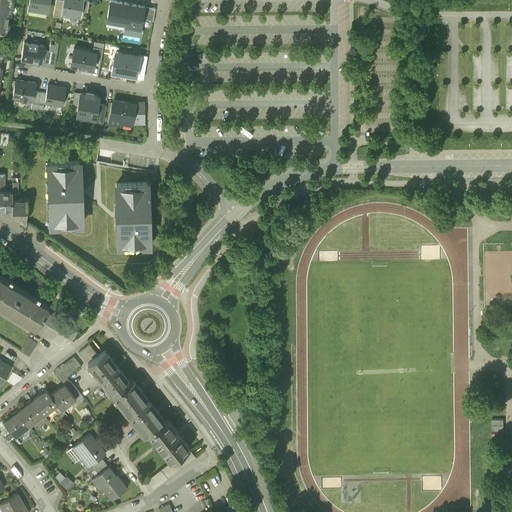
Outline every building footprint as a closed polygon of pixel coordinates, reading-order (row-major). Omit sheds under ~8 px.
[(0,0),(0,30),(7,32),(8,23),(6,22),(7,15),(9,16),(12,0),(0,0)] [(47,10),(48,0),(29,0),(28,7),(47,10)] [(60,14),(62,0),(55,0),(53,16),(60,17),(61,14),(60,14)] [(62,0),(60,14),(61,14),(80,17),(81,11),(83,0),(82,0),(62,0)] [(139,33),(142,16),(143,6),(110,0),(106,20),(124,23),(123,31),(139,33)] [(155,8),(143,6),(142,16),(144,19),(153,21),(155,8)] [(43,45),(24,42),(21,58),(40,62),(43,45)] [(49,51),(45,50),(43,62),(55,64),(58,45),(50,43),(49,51)] [(95,52),(94,59),(101,60),(103,48),(93,46),(92,51),(95,52)] [(92,51),(73,48),(70,66),(77,67),(77,68),(85,70),(86,69),(92,70),(94,59),(95,52),(92,51)] [(138,55),(117,52),(116,60),(113,60),(111,72),(135,76),(136,72),(139,55),(138,55)] [(139,55),(136,72),(144,73),(147,55),(138,54),(138,55),(139,55)] [(35,83),(15,80),(12,98),(32,101),(34,91),(35,83)] [(66,88),(47,85),(46,93),(44,103),(63,106),(66,88)] [(46,93),(34,91),(32,101),(31,109),(43,111),(44,103),(46,93)] [(85,94),(80,93),(76,116),(94,119),(95,119),(97,104),(99,97),(93,96),(93,94),(86,92),(85,94)] [(121,119),(131,121),(132,121),(135,104),(127,103),(113,101),(109,124),(120,126),(121,119)] [(127,101),(127,103),(135,104),(132,121),(131,121),(131,124),(144,124),(144,101),(127,101)] [(106,106),(97,104),(95,119),(94,119),(94,122),(103,123),(106,106)] [(79,161),(48,162),(50,225),(81,224),(79,161)] [(17,180),(12,180),(11,190),(11,209),(11,213),(25,222),(26,198),(16,198),(17,180)] [(147,182),(115,183),(118,246),(149,245),(147,182)] [(0,205),(4,208),(11,209),(11,190),(8,190),(0,189),(0,205)] [(0,304),(8,309),(21,289),(0,275),(0,304)] [(35,327),(39,321),(45,312),(48,306),(21,289),(8,309),(35,327)] [(39,321),(67,338),(73,329),(45,312),(39,321)] [(77,332),(73,329),(67,338),(71,341),(77,332)] [(29,338),(20,351),(30,357),(38,344),(29,338)] [(98,355),(88,344),(77,352),(87,364),(98,355)] [(89,367),(113,396),(130,382),(107,353),(89,367)] [(81,366),(73,356),(68,359),(76,370),(81,366)] [(76,370),(68,359),(63,363),(71,373),(76,370)] [(0,361),(0,383),(10,367),(0,361)] [(71,373),(63,363),(59,367),(67,377),(71,373)] [(67,377),(59,367),(54,371),(65,385),(76,399),(81,395),(67,377)] [(125,408),(131,415),(148,401),(132,381),(130,382),(113,396),(124,410),(125,408)] [(65,385),(51,396),(62,410),(76,399),(65,385)] [(46,390),(32,401),(43,415),(53,408),(58,415),(63,411),(62,410),(51,396),(46,390)] [(32,401),(18,412),(29,426),(43,415),(32,401)] [(148,434),(164,421),(148,401),(131,415),(129,416),(145,437),(148,434)] [(18,412),(4,423),(15,437),(29,426),(18,412)] [(170,463),(188,449),(190,448),(168,419),(164,421),(148,434),(170,463)] [(503,432),(503,420),(491,420),(491,432),(503,432)] [(89,434),(72,447),(79,457),(82,455),(90,466),(100,458),(105,454),(89,434)] [(170,463),(147,481),(153,490),(195,458),(188,449),(170,463)] [(104,463),(100,458),(90,466),(94,471),(104,463)] [(108,468),(95,477),(111,499),(126,488),(119,480),(118,481),(108,468)] [(61,471),(56,478),(69,489),(75,482),(61,471)] [(26,511),(17,494),(0,503),(0,506),(3,511),(26,511)]
